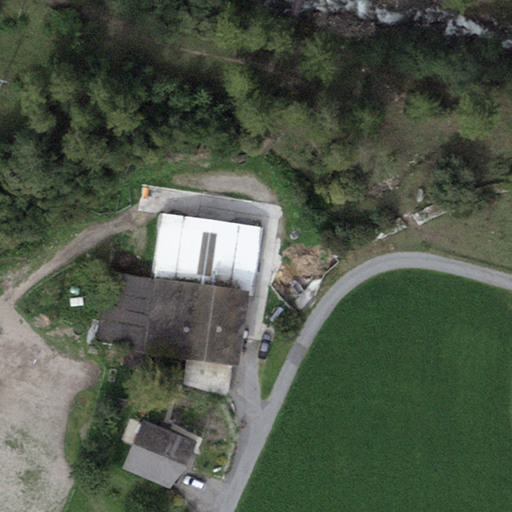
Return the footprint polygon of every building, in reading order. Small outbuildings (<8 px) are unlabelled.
[(34,139),(14,135),(10,157),(30,161),(34,139)] [(253,294),(262,226),(161,212),(152,280),(159,281),(240,293),(253,294)] [(231,361),(240,293),(159,281),(152,280),(107,270),(96,338),(129,346),(127,364),(145,368),(151,350),(197,357),(194,364),(189,379),(225,390),(231,361)] [(272,323),(268,322),(265,323),(263,325),(261,328),(261,331),(262,334),(264,336),(267,337),(270,337),(273,336),(275,333),(276,330),(276,327),(274,325),(272,323)] [(192,444),(146,424),(128,464),(169,483),(177,464),(182,466),(192,444)]
